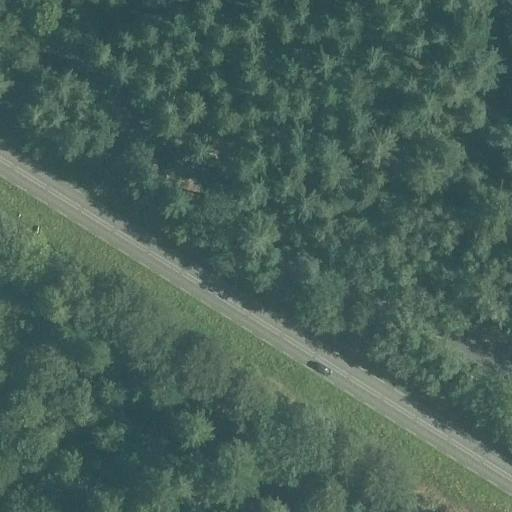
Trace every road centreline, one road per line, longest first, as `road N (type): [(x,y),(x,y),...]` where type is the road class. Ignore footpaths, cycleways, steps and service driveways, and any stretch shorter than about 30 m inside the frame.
road 1 (unclassified): [(511,377),(343,270),(161,139),(21,0)]
road 2 (primary): [(511,479),(0,159)]
